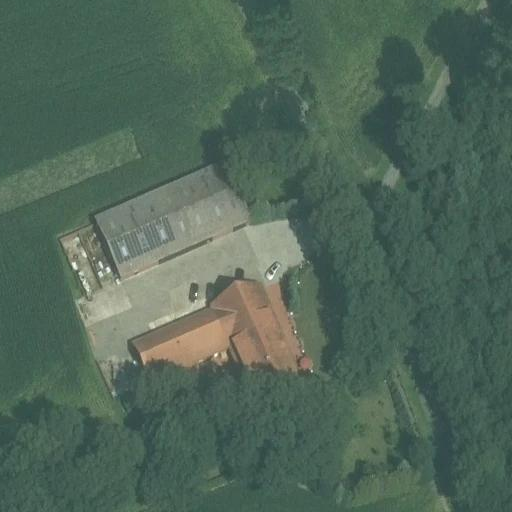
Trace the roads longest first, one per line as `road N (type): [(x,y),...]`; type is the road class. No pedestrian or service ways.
road 1 (unclassified): [(452,511),(382,295),(234,0)]
road 2 (track): [(481,0),(355,233)]
